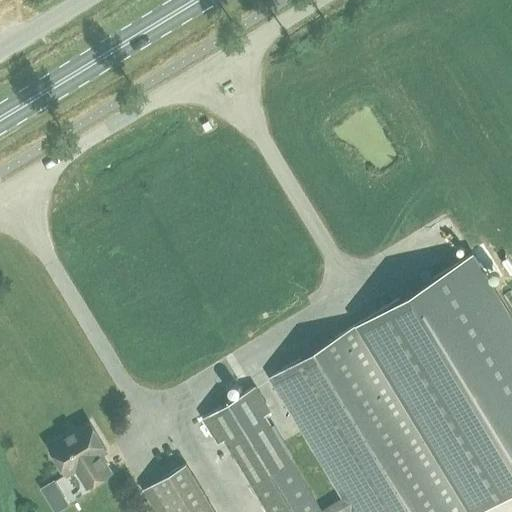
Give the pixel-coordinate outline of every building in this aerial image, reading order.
[(465,260),(358,322),(474,511),(511,488),(511,325),(470,257),(465,260)] [(473,511),(474,511),(358,322),(270,375),(344,496),(321,510),(263,415),(269,412),(253,386),(204,416),(219,442),(224,439),(268,511),(348,511),(352,510),(352,511),(473,511)] [(76,468),(87,486),(111,472),(100,453),(106,450),(90,423),(74,432),(73,430),(48,445),(66,474),(76,468)] [(215,511),(185,462),(143,488),(157,511),(215,511)] [(54,482),(41,489),(55,511),(56,511),(68,505),(54,482)]
